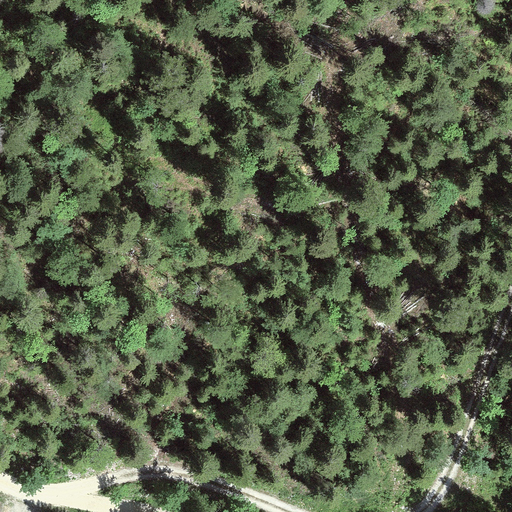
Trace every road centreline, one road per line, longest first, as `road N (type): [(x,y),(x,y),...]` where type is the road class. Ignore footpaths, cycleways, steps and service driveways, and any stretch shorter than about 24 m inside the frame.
road 1 (track): [(287,511),(227,487),(161,473),(19,494)]
road 2 (track): [(511,307),(457,458),(424,511)]
road 3 (track): [(143,511),(19,494),(0,483)]
